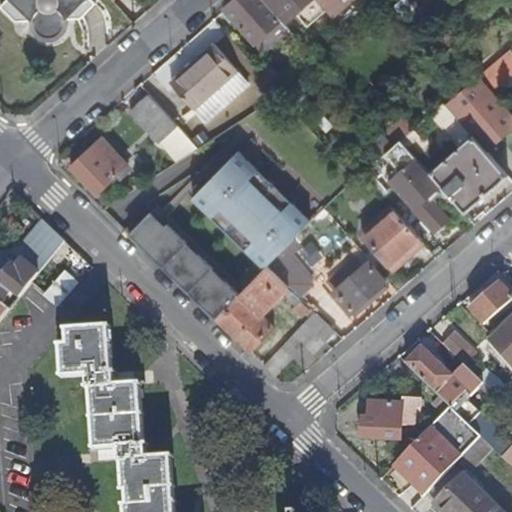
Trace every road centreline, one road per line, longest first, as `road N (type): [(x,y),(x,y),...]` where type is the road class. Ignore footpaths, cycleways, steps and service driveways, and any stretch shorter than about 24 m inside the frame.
road 1 (residential): [(18,161),(289,421)]
road 2 (residential): [(289,421),(504,233)]
road 3 (residential): [(18,161),(199,0)]
road 4 (residential): [(289,421),(379,511)]
